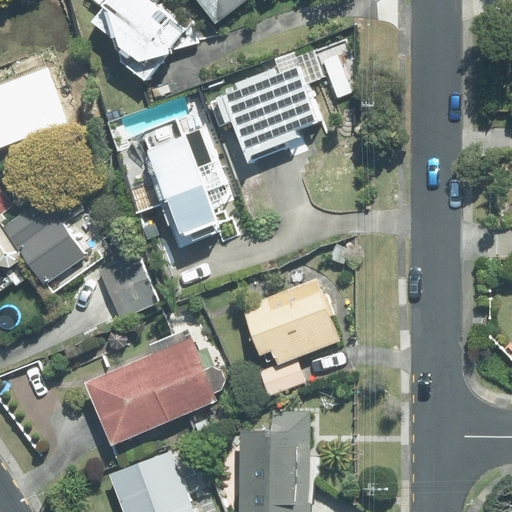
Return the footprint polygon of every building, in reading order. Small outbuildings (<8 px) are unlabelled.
[(200,43),(195,26),(189,28),(152,0),(112,0),(96,22),(127,45),(123,50),(130,55),(126,61),(150,79),(166,59),(177,56),(175,50),(200,43)] [(201,0),(218,22),(246,0),(263,0),(265,1),(266,0),(201,0)] [(243,89),(213,101),(223,126),(236,121),(251,160),(304,139),(301,131),(327,120),(304,65),(281,74),(278,68),(241,83),(243,89)] [(49,66),(0,85),(0,150),(72,122),(49,66)] [(160,149),(144,155),(182,251),(230,232),(218,201),(233,195),(207,130),(190,137),(184,121),(154,133),(160,149)] [(0,266),(2,265),(8,273),(29,256),(15,236),(2,217),(17,207),(0,184),(0,266)] [(72,195),(15,236),(29,256),(52,290),(93,259),(67,224),(84,211),(72,195)] [(141,254),(101,271),(122,319),(162,303),(141,254)] [(319,276),(245,305),(265,356),(276,352),(282,367),(345,342),(319,276)] [(89,383),(116,446),(220,401),(192,339),(89,383)] [(277,431),(245,431),(245,511),(312,511),(312,409),(277,409),(277,431)] [(196,511),(173,451),(113,473),(128,511),(196,511)]
